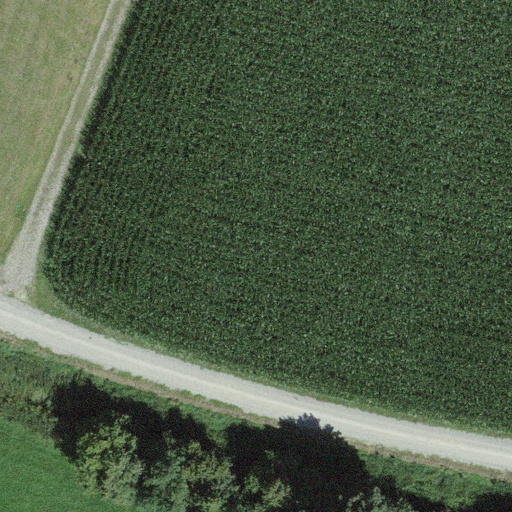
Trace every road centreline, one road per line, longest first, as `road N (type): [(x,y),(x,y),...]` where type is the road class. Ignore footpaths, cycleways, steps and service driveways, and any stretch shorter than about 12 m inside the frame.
road 1 (track): [(511,455),(408,438),(188,381),(0,310)]
road 2 (track): [(4,313),(125,0)]
